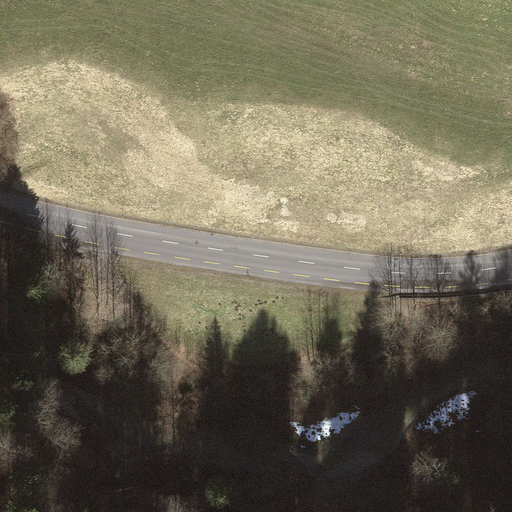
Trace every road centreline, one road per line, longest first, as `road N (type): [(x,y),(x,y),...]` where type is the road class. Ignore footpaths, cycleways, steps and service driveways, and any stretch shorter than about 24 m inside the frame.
road 1 (tertiary): [(511,269),(389,275),(0,209)]
road 2 (track): [(337,421),(254,405),(187,373),(74,227)]
